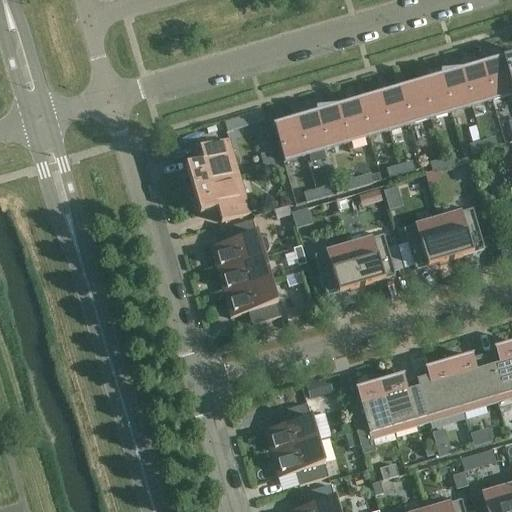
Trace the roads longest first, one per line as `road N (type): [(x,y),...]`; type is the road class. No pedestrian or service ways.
road 1 (tertiary): [(41,126),(154,511)]
road 2 (residential): [(113,104),(465,0)]
road 3 (residential): [(197,387),(511,294)]
road 4 (residential): [(197,387),(113,104)]
road 5 (tertiary): [(3,0),(41,126)]
road 6 (residential): [(234,511),(197,387)]
